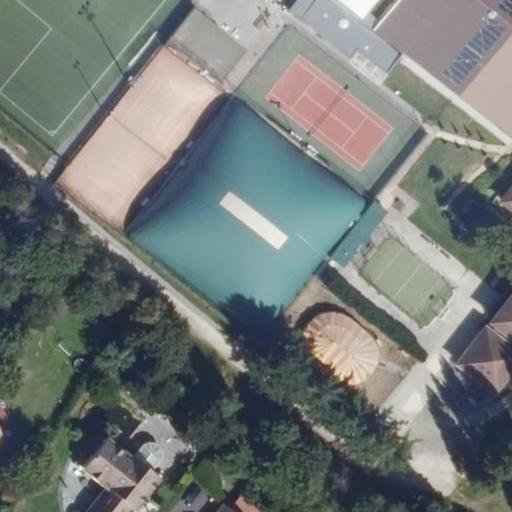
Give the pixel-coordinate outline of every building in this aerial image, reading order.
[(399,54),(326,0),(294,0),(283,15),(377,84),(399,54)] [(372,0),(329,0),(357,21),(372,0)] [(511,0),(392,0),(369,29),(399,54),(510,140),(511,138),(511,0)] [(366,200),(223,91),(116,231),(258,340),(366,200)] [(511,180),(493,204),(511,218),(511,180)] [(511,288),(484,324),(511,344),(511,288)] [(289,360),(363,391),(364,388),(393,400),(414,349),(312,307),(289,360)] [(511,368),(511,348),(483,327),(457,361),(496,390),(511,368)] [(160,482),(164,477),(163,476),(149,465),(134,453),(132,454),(121,446),(110,437),(109,436),(84,467),(90,472),(101,481),(106,485),(92,502),(84,511),(133,511),(136,509),(137,510),(142,504),(149,496),(154,490),(160,482)]
